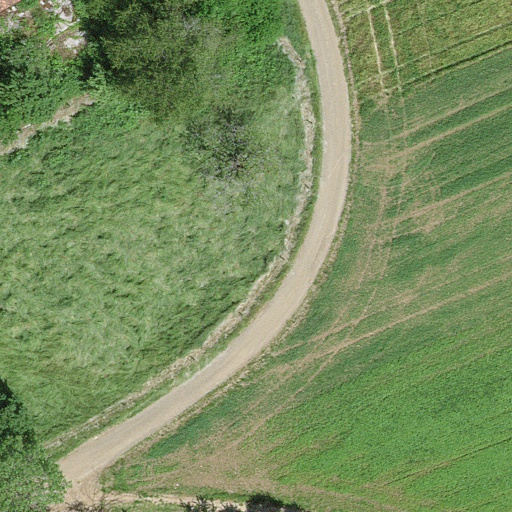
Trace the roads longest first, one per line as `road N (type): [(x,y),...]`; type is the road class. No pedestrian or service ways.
road 1 (track): [(0,495),(44,483),(251,346),(321,232),(333,142),(327,38),(308,0)]
road 2 (track): [(44,483),(223,511)]
